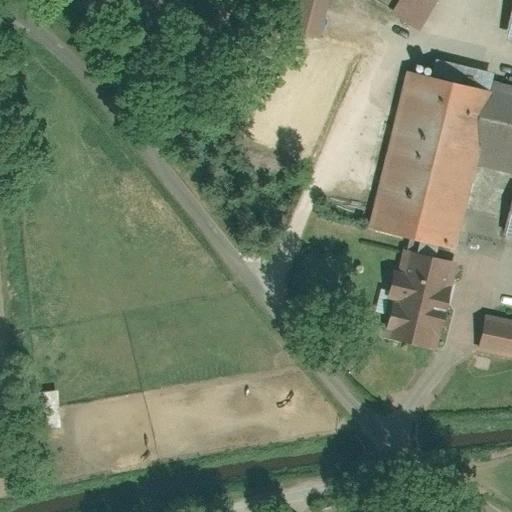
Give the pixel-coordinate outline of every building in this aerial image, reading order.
[(322,0),(283,0),(277,24),(313,35),(322,0)] [(392,0),(388,6),(412,25),(430,0),(392,0)] [(511,0),(508,0),(501,36),(511,38),(511,0)] [(489,71),(430,58),(426,76),(485,89),(487,81),(489,71)] [(426,76),(402,70),(366,227),(449,246),(468,163),(485,89),(426,76)] [(468,163),(511,173),(511,86),(487,81),(485,89),(468,163)] [(511,186),(511,187),(501,235),(511,237),(511,186)] [(430,349),(450,261),(398,249),(392,275),(381,273),(376,295),(387,297),(384,308),(376,306),(371,325),(380,327),(378,337),(430,349)] [(511,320),(484,314),(477,348),(511,354),(511,320)]
